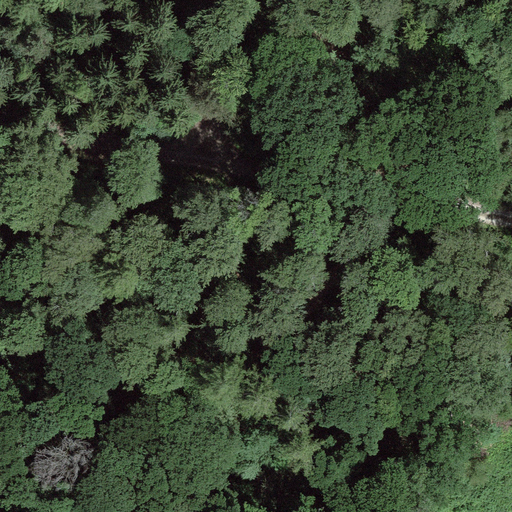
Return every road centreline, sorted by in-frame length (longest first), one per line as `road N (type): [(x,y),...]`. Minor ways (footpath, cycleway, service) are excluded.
road 1 (track): [(0,123),(511,215)]
road 2 (track): [(200,0),(224,164)]
